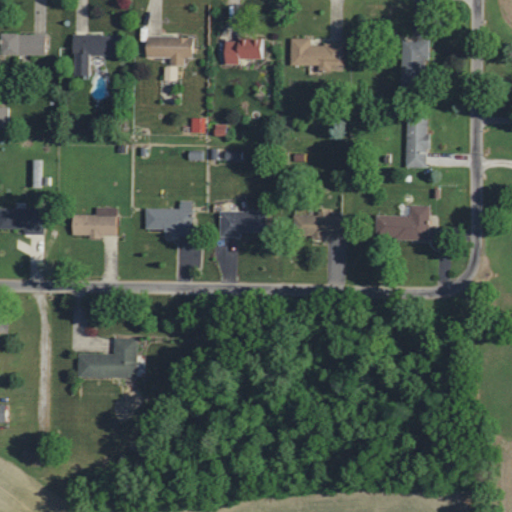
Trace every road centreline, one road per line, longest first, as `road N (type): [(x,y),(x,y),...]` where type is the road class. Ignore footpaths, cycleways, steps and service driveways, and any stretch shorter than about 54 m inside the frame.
road 1 (residential): [(460,282),(425,289),(0,282)]
road 2 (residential): [(460,282),(476,237),(477,0)]
